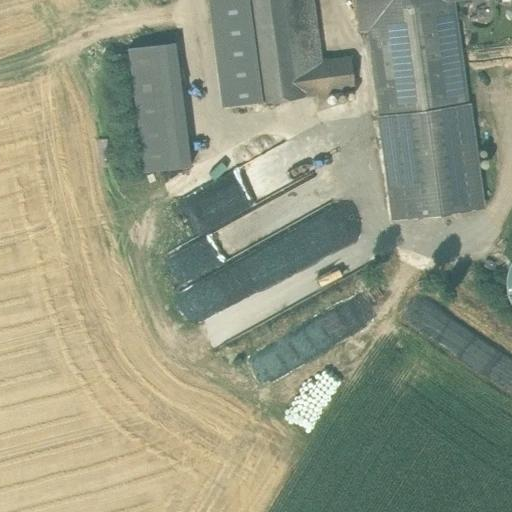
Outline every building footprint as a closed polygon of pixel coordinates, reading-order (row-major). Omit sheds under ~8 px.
[(231,105),(258,102),(244,0),(207,0),(211,23),(220,22),(231,105)] [(291,0),(244,0),(258,102),(304,96),(300,62),(292,6),(291,0)] [(354,0),(359,31),(369,29),(381,115),(466,104),(451,0),(354,0)] [(312,3),(292,6),(300,62),(320,59),(312,3)] [(174,41),(128,47),(144,171),(190,165),(174,41)] [(350,55),(324,59),(328,93),(355,89),(350,55)] [(320,59),(300,62),(304,96),(328,93),(324,59),(320,59)] [(381,115),(395,218),(480,206),(466,104),(381,115)] [(175,285),(344,204),(329,173),(160,254),(175,285)] [(202,321),(216,347),(342,277),(327,251),(202,321)]
